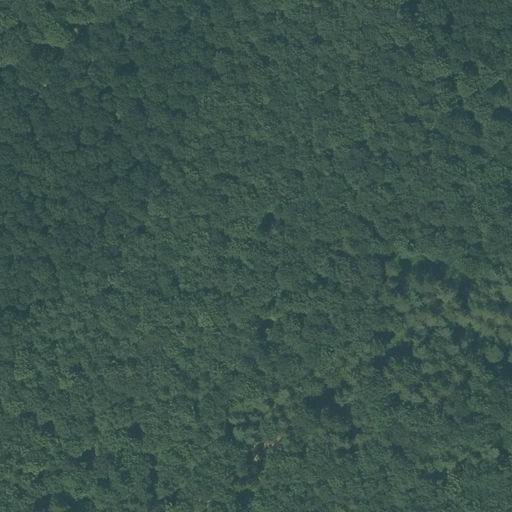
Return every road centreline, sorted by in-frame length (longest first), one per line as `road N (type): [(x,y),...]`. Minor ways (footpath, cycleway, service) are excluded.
road 1 (track): [(412,0),(511,184)]
road 2 (track): [(0,75),(140,0)]
